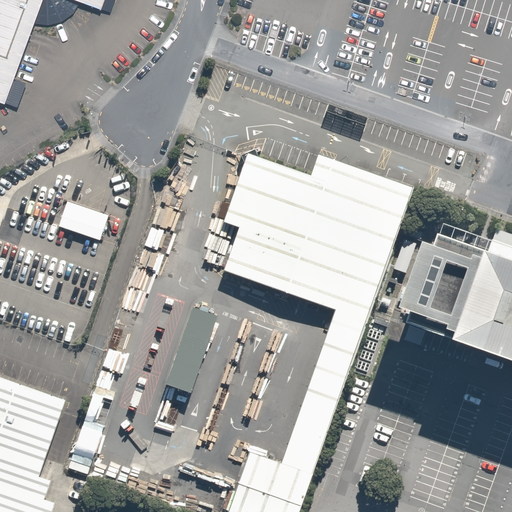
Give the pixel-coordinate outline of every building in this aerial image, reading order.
[(0,0),(0,101),(11,106),(38,24),(62,22),(80,3),(110,15),(115,0),(0,0)] [(234,511),(305,511),(415,194),(320,162),(312,184),(248,162),(207,281),(336,325),(285,473),(252,461),(234,511)] [(110,215),(69,201),(57,228),(101,242),(110,215)] [(489,253),(439,235),(407,325),(511,361),(511,248),(493,242),(489,253)] [(67,401),(0,377),(0,511),(52,511),(56,503),(46,500),(52,481),(40,476),(67,401)] [(138,437),(125,471),(143,477),(181,461),(187,463),(198,434),(175,426),(167,448),(138,437)] [(91,479),(99,458),(79,450),(70,471),(91,479)] [(125,471),(105,463),(99,479),(141,495),(147,479),(143,477),(125,471)]
